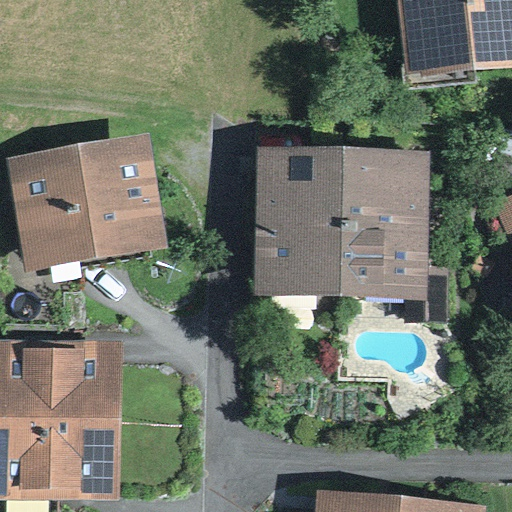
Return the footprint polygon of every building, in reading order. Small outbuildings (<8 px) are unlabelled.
[(511,55),(511,42),(508,12),(511,11),(511,0),(422,0),(430,65),(511,55)] [(440,318),(441,276),(412,275),(413,173),(363,172),(363,154),(324,153),(324,171),(271,170),(269,282),(410,285),(410,318),(440,318)] [(23,175),(36,258),(149,240),(136,157),(23,175)] [(5,360),(2,485),(96,486),(99,362),(5,360)] [(356,511),(329,509),(329,511),(421,511),(422,505),(403,503),(402,511),(356,511)]
